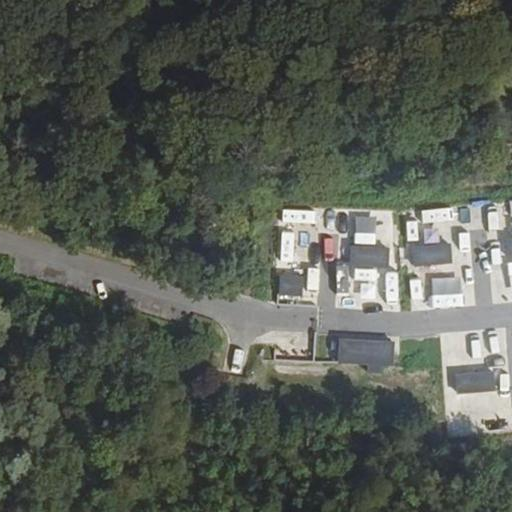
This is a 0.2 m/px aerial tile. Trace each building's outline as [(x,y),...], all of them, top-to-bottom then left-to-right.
[(511,216),(511,202),(494,204),(495,217),(511,216)] [(279,206),(277,262),(308,263),(310,207),(279,206)] [(453,263),(451,246),(415,250),(417,266),(453,263)] [(387,265),(385,248),(349,251),(351,268),(387,265)] [(302,297),(303,278),(284,277),(283,296),(302,297)] [(394,369),(396,344),(341,341),(340,366),(394,369)] [(496,392),(495,375),(458,378),(460,395),(496,392)]
